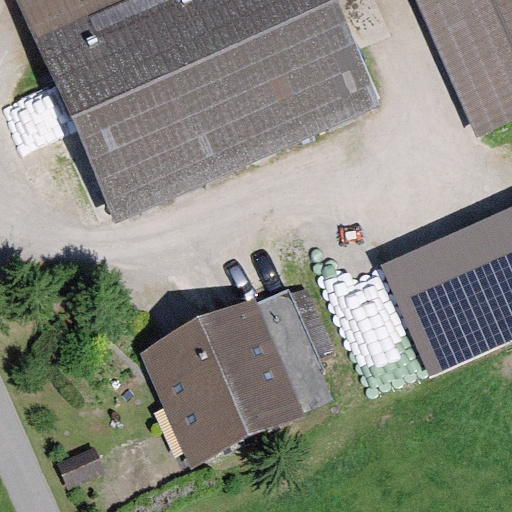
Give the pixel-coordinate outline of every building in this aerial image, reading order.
[(0,0),(109,241),(382,118),(329,0),(0,0)] [(511,0),(416,0),(477,150),(511,136),(511,0)] [(511,222),(387,278),(434,384),(511,348),(511,222)] [(288,300),(144,363),(194,477),(313,424),(307,410),(332,399),(288,300)] [(98,454),(62,470),(73,493),(108,477),(98,454)]
